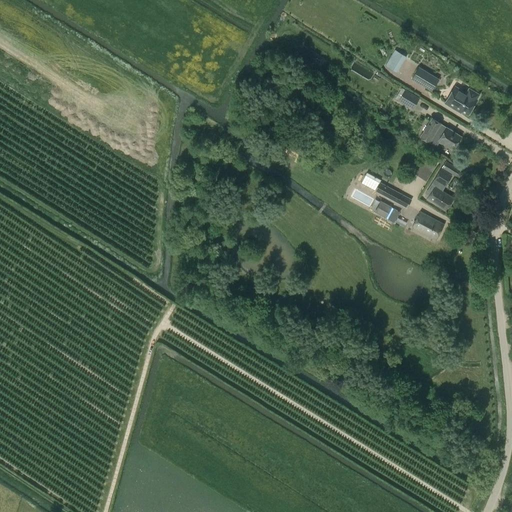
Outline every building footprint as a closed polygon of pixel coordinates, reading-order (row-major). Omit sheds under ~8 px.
[(395,49),(385,65),(397,72),(407,56),(395,49)] [(418,67),(411,79),(431,91),(438,79),(418,67)] [(452,108),(453,106),(467,114),(476,100),(475,99),(478,95),(469,89),(466,93),(454,86),(444,103),(452,108)] [(412,109),(419,98),(404,90),(398,101),(412,109)] [(460,136),(432,118),(420,137),(436,146),(439,142),(452,150),(455,145),(460,136)] [(412,173),(425,182),(435,167),(421,158),(412,173)] [(460,169),(446,161),(441,167),(456,176),(460,169)] [(427,199),(445,211),(453,198),(441,190),(451,176),(441,169),(434,179),(435,180),(426,193),(429,195),(427,199)] [(382,181),(366,173),(361,183),(407,208),(412,200),(381,183),(382,181)] [(385,218),(391,207),(383,203),(377,214),(385,218)] [(392,209),(387,220),(393,223),(399,213),(392,209)] [(443,224),(420,212),(412,228),(435,240),(443,224)]
